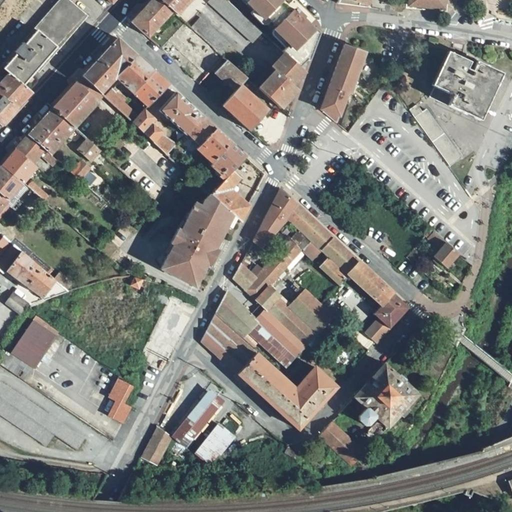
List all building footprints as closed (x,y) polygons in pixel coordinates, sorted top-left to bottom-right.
[(10,54),(2,63),(4,66),(3,67),(24,85),(36,71),(85,16),(68,1),(66,0),(64,0),(24,44),(22,42),(13,52),(15,54),(13,57),(10,54)] [(60,0),(22,42),(24,44),(64,0),(60,0)] [(159,0),(151,0),(131,22),(148,38),(172,11),(159,0)] [(159,0),(172,11),(176,14),(189,0),(159,0)] [(225,0),(209,0),(208,2),(253,43),(262,33),(256,27),(243,16),(229,3),(225,0)] [(280,2),(277,0),(242,0),(263,20),(265,18),(275,28),(273,30),(289,45),(288,45),(300,57),(305,51),(312,33),(302,23),(305,20),(294,9),(291,13),(280,2)] [(85,16),(36,71),(39,73),(87,18),(85,16)] [(201,17),(191,28),(221,55),(232,45),(201,17)] [(319,33),(305,20),(302,23),(312,33),(305,51),(300,57),(288,45),(282,52),(284,54),(299,68),(305,63),(307,60),(309,61),(312,54),(319,33)] [(116,38),(81,77),(101,95),(106,88),(115,78),(135,56),(116,38)] [(344,45),(329,87),(347,94),(350,95),(366,52),(344,45)] [(447,52),(431,86),(434,87),(450,53),(447,52)] [(469,62),(450,53),(434,87),(440,90),(435,101),(454,109),(455,107),(461,109),(460,112),(480,121),(501,74),(477,62),(478,60),(471,56),(469,62)] [(274,70),(258,88),(280,109),(293,97),(289,94),(295,87),(293,86),(305,73),(299,68),(284,54),(271,67),(274,70)] [(135,56),(115,78),(120,82),(132,93),(153,71),(135,56)] [(215,74),(235,91),(240,86),(243,82),(246,78),(228,61),(215,74)] [(0,64),(0,94),(3,97),(16,108),(32,92),(24,85),(3,67),(0,64)] [(153,71),(132,93),(147,107),(169,86),(153,71)] [(76,82),(51,108),(76,128),(98,102),(76,82)] [(235,91),(221,106),(250,131),(268,111),(240,86),(235,91)] [(298,90),(295,87),(289,94),(293,97),(298,90)] [(329,87),(320,111),(339,118),(347,94),(329,87)] [(434,87),(429,97),(435,101),(440,90),(434,87)] [(106,88),(101,95),(104,98),(110,92),(106,88)] [(110,92),(104,98),(117,109),(123,103),(124,101),(112,90),(110,92)] [(176,92),(158,111),(185,134),(186,133),(201,116),(176,92)] [(0,126),(1,127),(16,108),(3,97),(0,99),(0,126)] [(123,103),(117,109),(127,118),(131,122),(137,117),(123,103)] [(417,105),(408,111),(449,166),(461,159),(426,110),(422,113),(417,105)] [(51,108),(28,135),(44,150),(47,152),(50,155),(76,128),(51,108)] [(137,117),(131,122),(139,129),(154,143),(166,155),(170,151),(176,144),(158,131),(150,124),(154,120),(144,110),(137,117)] [(201,116),(186,133),(199,145),(215,128),(201,116)] [(199,145),(196,149),(197,149),(211,163),(229,142),(215,128),(199,145)] [(28,135),(15,149),(33,164),(41,154),(44,156),(47,152),(44,150),(28,135)] [(100,150),(87,139),(77,150),(90,162),(100,150)] [(211,163),(226,177),(232,171),(245,157),(229,142),(211,163)] [(15,149),(2,165),(23,182),(29,175),(36,167),(33,164),(15,149)] [(81,161),(71,173),(79,180),(90,169),(81,161)] [(23,182),(2,165),(0,167),(0,204),(3,206),(5,204),(8,207),(14,212),(21,204),(32,191),(27,187),(23,182)] [(31,176),(38,168),(36,167),(29,175),(31,176)] [(223,180),(210,194),(232,215),(235,217),(240,222),(249,206),(229,190),(240,178),(232,171),(226,177),(223,180)] [(280,189),(252,241),(261,248),(286,221),(287,218),(288,219),(298,229),(262,269),(255,277),(249,272),(241,264),(232,279),(257,301),(268,290),(303,250),(312,260),(321,250),(333,237),(297,204),(280,189)] [(32,191),(21,204),(33,214),(44,201),(32,191)] [(160,269),(195,287),(203,271),(200,270),(205,261),(210,264),(218,250),(212,247),(216,239),(219,240),(226,227),(232,215),(210,194),(203,200),(200,205),(198,204),(195,209),(192,207),(185,220),(180,230),(177,229),(170,243),(173,244),(168,254),(160,269)] [(232,215),(226,227),(229,229),(235,217),(232,215)] [(459,255),(433,232),(427,239),(438,249),(432,257),(446,269),(459,255)] [(10,242),(0,233),(0,271),(2,274),(7,272),(41,298),(40,298),(44,300),(68,291),(67,290),(55,280),(54,279),(21,251),(10,242)] [(347,275),(380,306),(372,314),(378,319),(364,333),(375,343),(409,308),(333,237),(321,250),(329,257),(319,267),(339,285),(347,275)] [(212,247),(218,250),(222,242),(219,240),(216,239),(212,247)] [(203,271),(206,273),(210,264),(205,261),(200,270),(203,271)] [(249,272),(255,277),(262,269),(256,264),(249,272)] [(134,278),(130,285),(139,289),(143,280),(138,278),(134,278)] [(276,299),(268,290),(257,301),(266,310),(276,299)] [(226,291),(216,311),(244,338),(248,334),(258,323),(256,320),(226,291)] [(306,292),(290,308),(317,334),(334,317),(306,292)] [(22,300),(13,293),(5,303),(15,311),(22,300)] [(170,295),(138,362),(155,370),(188,304),(170,295)] [(288,310),(276,299),(266,310),(256,320),(258,323),(294,357),(317,334),(290,308),(288,310)] [(28,305),(22,300),(15,311),(21,315),(28,305)] [(216,311),(201,341),(237,374),(255,353),(255,351),(256,350),(244,338),(216,311)] [(36,315),(16,343),(40,359),(59,331),(36,315)] [(258,323),(248,334),(284,368),(294,357),(258,323)] [(16,343),(10,352),(9,354),(33,370),(40,359),(16,343)] [(3,348),(0,354),(0,364),(1,365),(9,354),(10,352),(3,348)] [(255,353),(237,374),(298,430),(336,387),(314,367),(294,388),(285,380),(255,353)] [(9,354),(1,365),(25,381),(33,370),(9,354)] [(418,394),(384,364),(354,397),(365,408),(358,417),(358,420),(364,425),(368,425),(375,417),(377,420),(367,431),(376,440),(418,394)] [(119,377),(109,397),(116,401),(109,413),(111,417),(123,423),(130,408),(124,404),(133,387),(121,381),(122,378),(119,377)] [(0,382),(0,414),(47,447),(54,435),(76,450),(84,439),(0,382)] [(207,394),(172,438),(184,447),(219,403),(207,394)] [(236,406),(196,456),(208,465),(248,415),(236,406)] [(331,422),(318,436),(352,467),(357,461),(365,453),(331,422)] [(158,427),(151,440),(166,448),(171,438),(158,427)] [(151,440),(146,448),(161,456),(166,448),(151,440)] [(298,453),(288,447),(285,453),(295,459),(296,457),(298,453)] [(146,448),(141,457),(156,465),(161,456),(146,448)] [(365,453),(357,461),(362,466),(370,457),(365,453)]
